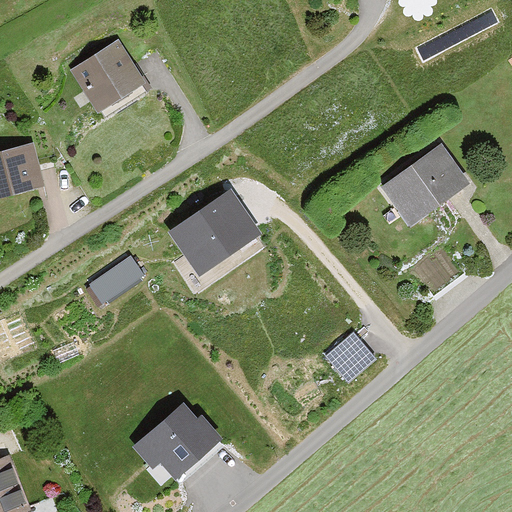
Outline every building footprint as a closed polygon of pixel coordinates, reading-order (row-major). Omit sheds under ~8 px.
[(86,79),(110,124),(168,90),(143,43),(86,79)] [(405,189),(432,228),(497,187),(479,170),(483,154),(467,137),(405,189)] [(0,154),(0,199),(66,190),(57,148),(0,154)] [(257,238),(230,199),(174,237),(200,276),(257,238)] [(101,300),(145,270),(133,251),(88,281),(101,300)] [(214,434),(183,399),(144,433),(175,469),(214,434)] [(0,458),(0,511),(25,511),(6,457),(0,458)]
